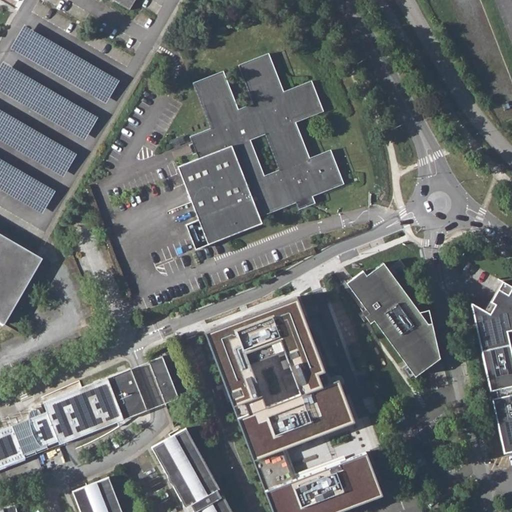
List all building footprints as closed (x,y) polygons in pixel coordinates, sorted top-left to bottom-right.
[(111,0),(129,10),(135,0),(111,0)] [(511,0),(497,0),(511,36),(511,0)] [(120,78),(25,23),(10,48),(106,102),(120,78)] [(201,162),(180,170),(201,223),(188,228),(198,253),(264,226),(262,220),(299,205),(301,212),(317,206),(314,199),(346,187),(333,154),(312,162),(297,125),(325,114),(314,85),(286,96),(271,58),(241,69),(256,107),(241,113),(225,75),(196,87),(214,132),(193,140),(201,162)] [(99,116),(3,60),(0,66),(0,91),(85,140),(99,116)] [(78,152),(0,107),(0,140),(63,176),(78,152)] [(56,189),(0,156),(0,189),(42,213),(56,189)] [(39,258),(0,235),(0,323),(4,326),(42,260),(39,258)] [(372,319),(415,376),(440,357),(432,322),(428,323),(382,261),(365,273),(361,269),(344,280),(363,306),(359,309),(368,321),(372,319)] [(488,312),(468,300),(488,388),(493,387),(495,395),(489,396),(501,450),(511,447),(511,388),(511,383),(511,382),(511,362),(505,329),(511,327),(511,286),(500,279),(488,300),(493,303),(488,312)] [(324,364),(298,296),(202,332),(270,511),(316,511),(378,489),(364,449),(290,475),(278,444),(351,416),(337,373),(322,378),(318,366),(324,364)] [(163,399),(164,403),(178,398),(162,356),(148,361),(149,363),(163,399)] [(0,468),(24,459),(23,455),(32,452),(58,442),(59,445),(147,411),(130,369),(42,403),(46,412),(40,415),(39,412),(37,410),(35,409),(31,409),(29,411),(28,414),(28,419),(9,426),(2,429),(0,429),(0,468)] [(232,511),(186,428),(152,447),(167,475),(167,477),(168,480),(169,483),(171,485),(173,486),(185,508),(190,505),(192,507),(194,511),(193,511),(232,511)] [(121,511),(108,477),(72,491),(80,511),(121,511)]
